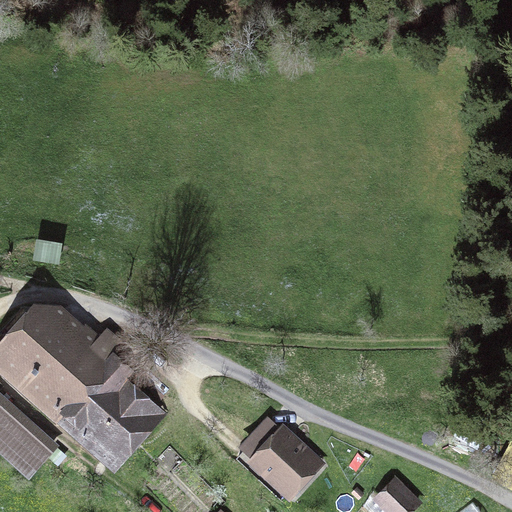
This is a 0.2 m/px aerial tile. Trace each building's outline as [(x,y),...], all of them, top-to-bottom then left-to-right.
[(54,255),(34,252),(33,268),(52,270),(54,255)] [(57,317),(37,317),(0,357),(0,379),(54,429),(61,421),(110,466),(151,422),(116,390),(125,380),(111,367),(121,356),(105,342),(98,350),(83,336),(81,339),(57,317)] [(0,461),(25,483),(46,459),(0,418),(0,461)] [(234,464),(278,505),(312,468),(268,427),(234,464)] [(511,452),(496,480),(511,489),(511,452)] [(491,511),(478,490),(440,511),(491,511)] [(400,511),(406,507),(392,494),(381,505),(388,511),(400,511)]
